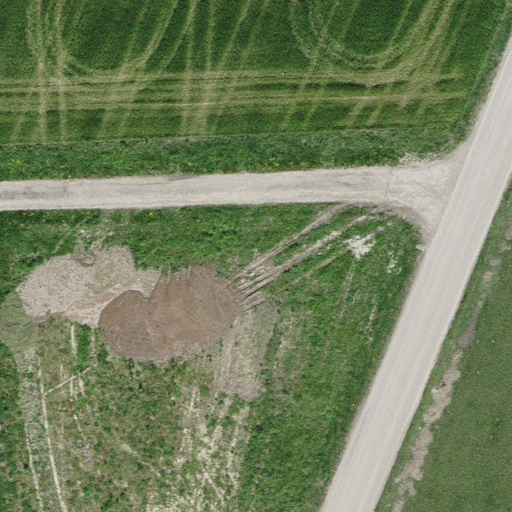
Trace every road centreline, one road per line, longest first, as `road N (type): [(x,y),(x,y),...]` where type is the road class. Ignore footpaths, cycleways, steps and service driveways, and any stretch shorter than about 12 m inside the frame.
road 1 (track): [(0,199),(483,186)]
road 2 (tertiary): [(511,116),(352,511)]
